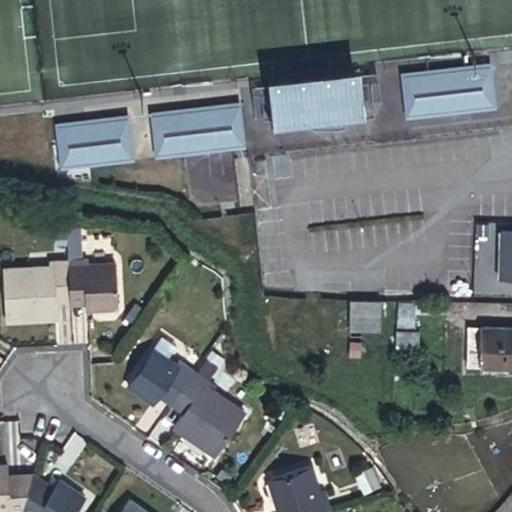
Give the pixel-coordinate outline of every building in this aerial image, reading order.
[(479,68),(411,77),(416,115),(484,107),(479,68)] [(360,76),(268,87),(273,129),(365,117),(360,76)] [(229,111),(161,119),(165,155),(233,148),(229,111)] [(116,124),(82,128),(88,166),(121,161),(116,124)] [(82,128),(65,131),(71,168),(88,166),(82,128)] [(75,252),(71,253),(75,287),(76,291),(91,289),(91,295),(92,300),(126,296),(121,251),(94,254),(93,250),(86,251),(82,217),(71,219),(75,252)] [(75,287),(71,253),(54,255),(54,259),(7,264),(13,317),(66,311),(64,295),(63,288),(75,287)] [(374,279),(344,278),(343,307),(373,308),(374,279)] [(417,279),(416,285),(416,293),(449,294),(450,280),(417,279)] [(392,284),(391,311),(412,312),(412,293),(416,293),(416,285),(392,284)] [(391,311),(390,311),(389,335),(413,336),(413,312),(412,312),(391,311)] [(511,314),(466,315),(466,355),(511,354),(511,314)] [(174,383),(186,391),(205,363),(200,359),(208,346),(201,341),(192,354),(188,351),(185,356),(162,340),(137,378),(165,397),(170,389),(174,383)] [(205,363),(186,391),(198,399),(194,405),(184,420),(227,449),(258,405),(219,379),(222,374),(219,372),(229,357),(218,350),(209,365),(205,363)] [(186,391),(174,383),(170,389),(182,397),(186,391)] [(198,399),(186,391),(182,397),(194,405),(198,399)] [(303,498),(307,511),(310,511),(344,501),(338,482),(333,484),(324,456),(280,470),(290,502),(296,501),(303,498)] [(393,477),(385,458),(369,465),(377,484),(393,477)] [(32,511),(42,474),(20,475),(20,469),(19,459),(0,460),(0,504),(16,503),(16,511),(32,511)] [(42,474),(43,467),(20,469),(20,475),(42,474)] [(64,481),(43,467),(42,474),(60,488),(64,481)] [(84,511),(96,494),(69,474),(64,481),(60,488),(42,474),(32,511),(33,511),(84,511)] [(166,511),(140,493),(127,511),(166,511)] [(307,511),(303,498),(296,501),(299,511),(307,511)] [(344,501),(310,511),(363,511),(360,499),(345,504),(344,501)]
